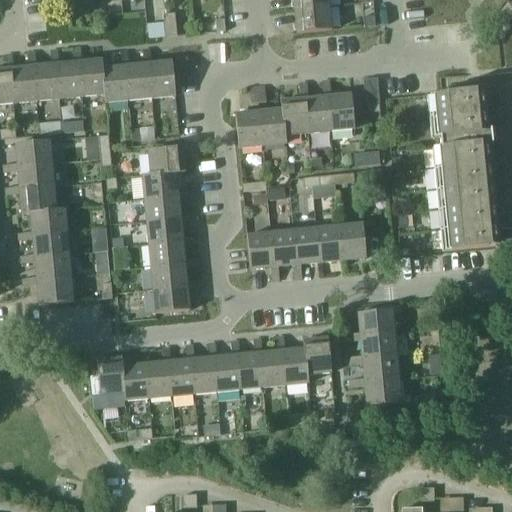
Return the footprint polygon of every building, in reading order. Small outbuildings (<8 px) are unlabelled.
[(328,0),(293,0),(295,12),(329,9),(329,2),(328,0)] [(498,0),(511,11),(511,9),(511,0),(498,0)] [(105,4),(106,12),(106,14),(119,12),(118,2),(105,4)] [(329,9),(295,12),(297,36),(331,33),(329,9)] [(166,17),(164,27),(165,39),(175,38),(173,17),(166,17)] [(376,28),(375,18),(364,19),(365,29),(376,28)] [(224,21),(215,21),(216,33),(225,33),(224,21)] [(63,102),(86,99),(82,64),(81,50),(74,51),(75,65),(59,67),(63,102)] [(58,52),(51,53),(52,67),(37,69),(40,104),(63,102),(59,67),(58,52)] [(133,103),(156,101),(152,66),(151,52),(144,52),(145,67),(130,68),(133,103)] [(122,69),(103,71),(105,98),(106,106),(133,103),(130,68),(128,54),(121,55),(122,69)] [(17,106),(40,104),(37,69),(36,55),(28,56),(29,70),(14,71),(17,106)] [(0,107),(17,106),(14,71),(13,57),(6,58),(7,72),(0,72),(0,107)] [(82,64),(86,99),(105,98),(103,71),(102,62),(82,64)] [(176,99),(172,64),(152,66),(156,101),(176,99)] [(363,81),(365,106),(380,105),(377,80),(363,81)] [(308,136),(331,133),(327,99),(331,98),(329,82),(322,83),(323,99),(308,101),(304,101),(308,136)] [(299,85),(301,101),(281,103),(286,146),(285,138),(308,136),(304,101),(308,101),(307,85),(299,85)] [(257,89),(249,90),(250,106),(258,105),(257,89)] [(258,105),(266,104),(264,89),(257,89),(258,105)] [(488,90),(488,91),(489,98),(500,97),(499,90),(499,89),(488,90)] [(491,132),(484,133),(480,92),(427,97),(431,140),(440,139),(440,149),(432,150),(442,253),(495,248),(485,147),(492,146),(491,132)] [(352,106),(351,97),(331,98),(327,99),(331,133),(354,131),(353,119),(363,118),(361,105),(352,106)] [(281,103),(280,103),(281,112),(259,114),(263,148),(286,146),(281,103)] [(501,110),(490,111),(491,119),(502,118),(501,110)] [(238,151),(263,148),(259,114),(235,116),(238,151)] [(1,142),(2,142),(17,141),(16,131),(0,133),(1,142)] [(101,154),(110,153),(109,137),(99,139),(101,154)] [(18,167),(52,163),(50,143),(16,146),(18,167)] [(151,177),(177,176),(185,175),(183,150),(149,153),(149,157),(151,177)] [(110,153),(101,154),(102,169),(112,168),(110,153)] [(495,159),(495,165),(496,166),(507,165),(507,164),(506,158),(495,159)] [(19,190),(54,187),(52,163),(18,167),(4,168),(5,175),(18,174),(19,190)] [(353,175),(338,177),(339,187),(354,185),(353,175)] [(142,178),(144,198),(179,195),(177,176),(151,177),(142,178)] [(324,188),(339,187),(338,177),(323,178),(324,188)] [(508,178),(497,179),(498,186),(508,185),(508,178)] [(320,188),(319,179),(303,180),(304,190),(320,188)] [(116,180),(106,181),(108,193),(117,192),(116,180)] [(92,186),(94,202),(103,201),(102,185),(92,186)] [(54,187),(19,190),(6,191),(7,198),(20,197),(22,217),(31,216),(57,212),(54,187)] [(144,198),(146,221),(181,218),(179,202),(193,201),(193,194),(179,195),(144,198)] [(510,198),(499,199),(499,207),(511,206),(510,198)] [(57,212),(31,216),(32,235),(67,228),(65,211),(57,212)] [(146,221),(148,244),(183,241),(181,225),(196,224),(195,216),(181,218),(146,221)] [(511,218),(501,219),(501,227),(511,226),(511,218)] [(342,263),(366,261),(362,226),(339,228),(342,263)] [(67,228),(32,235),(19,236),(20,243),(33,242),(34,258),(69,254),(67,228)] [(339,228),(316,231),(320,265),(342,263),(339,228)] [(300,267),(320,265),(316,231),(293,233),(297,267),(300,267)] [(293,233),(271,235),(274,269),(277,269),(293,268),(294,282),(302,281),(300,267),(297,267),(293,233)] [(274,269),(271,235),(247,237),(250,272),(270,270),(271,284),(279,283),(277,269),(274,269)] [(511,237),(503,239),(503,246),(511,245),(511,237)] [(183,241),(148,244),(151,266),(185,263),(184,248),(198,246),(197,239),(183,241)] [(21,259),(22,266),(35,265),(36,281),(71,278),(69,254),(34,258),(21,259)] [(185,263),(151,266),(153,289),(187,286),(186,271),(200,269),(199,262),(185,263)] [(23,282),(24,289),(37,288),(39,308),(74,305),(71,278),(36,281),(23,282)] [(188,293),(202,292),(201,284),(187,286),(153,289),(155,317),(190,313),(188,293)] [(103,302),(112,301),(111,285),(102,286),(103,302)] [(360,340),(395,336),(393,313),(358,316),(360,336),(360,340)] [(360,340),(360,336),(346,338),(347,345),(360,344),(362,359),(362,363),(397,359),(395,336),(360,340)] [(308,378),(305,352),(304,352),(285,354),(284,339),(276,340),(278,354),(282,354),(286,389),(308,386),(308,378)] [(253,342),(255,356),(259,356),(263,391),(286,389),(282,354),(278,354),(262,356),(261,341),(253,342)] [(303,343),(304,352),(305,352),(308,378),(331,376),(328,341),(303,343)] [(240,393),(263,391),(259,356),(255,356),(240,358),(238,344),(231,344),(232,359),(236,358),(240,393)] [(216,346),(208,347),(210,361),(213,361),(217,395),(240,393),(236,358),(232,359),(217,360),(216,346)] [(194,398),(217,395),(213,361),(210,361),(194,362),(193,348),(185,349),(187,363),(190,363),(194,398)] [(170,400),(194,398),(190,363),(187,363),(172,365),(170,350),(163,351),(164,365),(167,365),(170,400)] [(167,365),(164,365),(149,367),(147,353),(140,353),(141,367),(144,367),(147,402),(170,400),(167,365)] [(362,363),(362,359),(348,361),(349,368),(363,367),(364,382),(364,386),(399,383),(397,359),(362,363)] [(100,398),(124,396),(121,369),(123,369),(122,361),(88,364),(89,378),(98,377),(100,398)] [(125,404),(147,402),(144,367),(141,367),(123,369),(121,369),(124,396),(125,404)] [(364,386),(364,382),(350,383),(351,391),(365,389),(367,409),(401,406),(399,383),(364,386)] [(348,420),(359,419),(358,408),(347,410),(348,420)] [(325,410),(326,422),(336,421),(335,409),(325,410)] [(153,442),(152,432),(140,433),(141,443),(153,442)] [(434,503),(434,502),(434,490),(421,490),(421,503),(434,503)] [(183,497),(183,499),(184,510),(197,510),(196,497),(183,497)] [(450,500),(450,501),(450,511),(463,511),(463,500),(450,500)]
